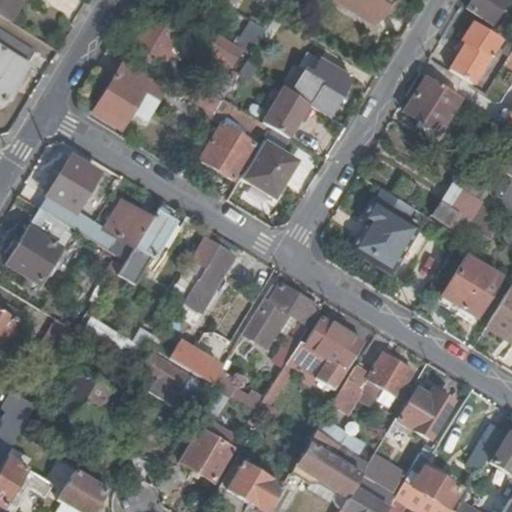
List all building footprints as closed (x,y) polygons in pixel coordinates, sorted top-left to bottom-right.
[(6,0),(6,1),(4,0),(0,0),(0,24),(8,29),(22,7),(10,0),(6,0)] [(283,0),(265,0),(262,7),(275,15),(283,0)] [(377,32),(395,0),(341,0),(337,8),(377,32)] [(492,26),(507,0),(506,0),(471,0),(466,10),(492,26)] [(511,32),(511,22),(505,18),(493,35),(505,43),(511,32)] [(280,25),(272,20),(262,37),(257,45),(265,50),(280,25)] [(130,59),(156,75),(175,43),(149,27),(130,59)] [(228,73),(238,57),(247,62),(257,45),(262,37),(248,28),(232,54),(215,44),(206,60),(228,73)] [(456,58),(459,60),(448,76),(470,89),(500,45),(473,28),(462,45),(463,46),(456,58)] [(0,104),(4,105),(33,59),(0,37),(0,104)] [(299,78),(287,97),(308,111),(325,122),(347,84),(318,66),(308,83),(299,78)] [(134,115),(148,123),(165,95),(124,70),(96,116),(123,132),(134,115)] [(233,86),(223,79),(211,99),(221,104),(233,86)] [(402,116),(438,138),(459,103),(423,81),(402,116)] [(185,86),(176,101),(201,116),(210,101),(185,86)] [(287,97),(283,94),(260,131),(263,132),(286,146),(308,111),(287,97)] [(211,99),(210,101),(201,116),(210,122),(215,114),(220,106),(221,104),(211,99)] [(232,114),(220,106),(215,114),(228,122),(232,114)] [(217,133),(218,132),(251,151),(256,142),(251,139),(226,124),(228,122),(215,114),(210,122),(207,127),(217,133)] [(228,122),(226,124),(251,139),(257,129),(232,114),(228,122)] [(210,122),(201,116),(195,125),(205,131),(207,127),(210,122)] [(260,131),(257,129),(251,139),(256,142),(257,142),(263,132),(260,131)] [(230,187),(252,152),(251,151),(218,132),(217,133),(197,167),(230,187)] [(294,169),(262,149),(239,185),(272,206),(294,169)] [(94,181),(70,166),(38,218),(71,238),(123,269),(133,253),(148,227),(120,209),(102,238),(71,218),(94,181)] [(411,226),(364,198),(336,246),(356,257),(360,251),(387,267),(411,226)] [(432,222),(448,232),(456,219),(440,209),(432,222)] [(155,215),(148,227),(133,253),(151,264),(174,227),(155,215)] [(8,266),(40,286),(71,238),(38,218),(8,266)] [(235,263),(216,251),(166,333),(177,340),(183,331),(192,336),(235,263)] [(468,322),(494,282),(462,262),(437,303),(468,322)] [(111,269),(97,292),(106,297),(120,274),(111,269)] [(311,312),(272,288),(249,326),(266,336),(279,316),(300,329),(311,312)] [(511,291),(509,290),(482,333),(501,344),(505,339),(511,343),(511,291)] [(0,349),(19,317),(0,304),(0,349)] [(318,316),(311,312),(300,329),(307,333),(318,316)] [(87,319),(81,332),(131,357),(137,345),(87,319)] [(54,326),(29,365),(54,381),(79,342),(54,326)] [(321,326),(304,353),(326,367),(315,384),(333,396),(361,351),(321,326)] [(511,343),(505,339),(501,344),(511,350),(511,343)] [(286,341),(269,366),(281,374),(284,369),(291,358),(297,349),(286,341)] [(177,349),(166,367),(207,391),(217,374),(177,349)] [(297,349),(291,358),(312,371),(305,382),(306,383),(313,387),(315,384),(326,367),(304,353),(297,349)] [(291,358),(284,369),(294,375),(301,379),(298,386),(303,389),(306,383),(305,382),(312,371),(291,358)] [(410,376),(381,359),(367,381),(366,384),(376,390),(394,401),(410,376)] [(196,412),(205,396),(148,361),(140,375),(155,385),(148,400),(171,414),(179,402),(196,412)] [(284,369),(281,374),(260,409),(270,415),(294,375),(284,369)] [(91,436),(113,400),(72,376),(43,423),(68,439),(75,426),(91,436)] [(367,381),(360,377),(353,388),(360,392),(366,384),(367,381)] [(210,393),(212,394),(228,404),(253,419),(259,410),(216,384),(210,393)] [(353,388),(346,384),(324,419),(333,425),(338,417),(343,420),(360,392),(353,388)] [(376,390),(366,384),(360,392),(371,399),(376,390)] [(228,404),(212,394),(201,413),(217,422),(228,404)] [(415,395),(395,425),(425,444),(448,407),(433,399),(430,404),(415,395)] [(6,420),(0,430),(0,470),(3,465),(7,458),(17,442),(34,415),(12,401),(2,418),(6,420)] [(260,409),(259,410),(253,419),(260,423),(270,429),(276,419),(270,415),(260,409)] [(487,429),(473,454),(487,463),(502,438),(487,429)] [(211,488),(231,455),(197,434),(177,468),(211,488)] [(328,446),(313,437),(305,450),(320,459),(328,446)] [(511,441),(507,438),(489,468),(508,479),(511,472),(511,441)] [(361,450),(345,441),(338,452),(354,461),(361,450)] [(338,452),(328,446),(320,459),(330,465),(338,452)] [(320,459),(305,450),(288,479),(308,490),(321,485),(347,501),(351,494),(358,482),(358,481),(330,465),(320,459)] [(338,452),(330,465),(358,481),(359,481),(366,468),(354,461),(338,452)] [(7,458),(3,465),(20,477),(25,469),(7,458)] [(366,468),(359,481),(392,502),(408,477),(414,466),(406,462),(393,480),(368,465),(366,468)] [(0,470),(0,511),(15,511),(26,495),(41,505),(47,494),(20,477),(3,465),(0,470)] [(241,471),(225,496),(251,511),(267,511),(279,494),(241,471)] [(416,482),(408,477),(392,502),(391,504),(404,511),(408,511),(418,496),(444,511),(457,492),(423,472),(416,482)] [(95,511),(104,500),(74,481),(54,511),(95,511)] [(380,511),(369,505),(351,494),(347,501),(339,511),(380,511)] [(374,498),(369,505),(380,511),(386,511),(389,508),(374,498)]
